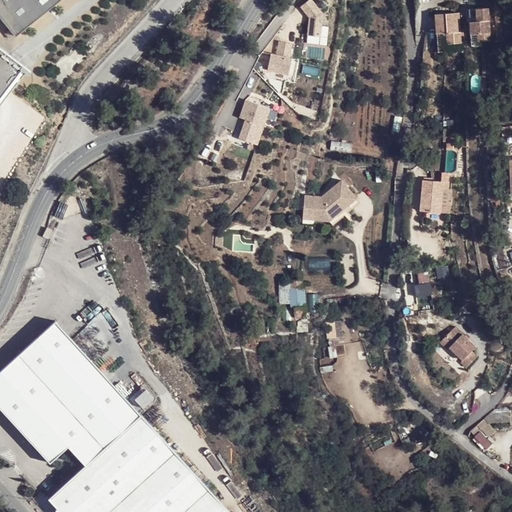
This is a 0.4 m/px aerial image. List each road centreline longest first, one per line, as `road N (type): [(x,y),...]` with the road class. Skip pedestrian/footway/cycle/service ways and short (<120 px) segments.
road 1 (residential): [(454,435),(410,399),(390,351),(393,232),(410,92),(408,0)]
road 2 (unclassified): [(0,303),(56,178),(92,149),(177,115),(254,0)]
